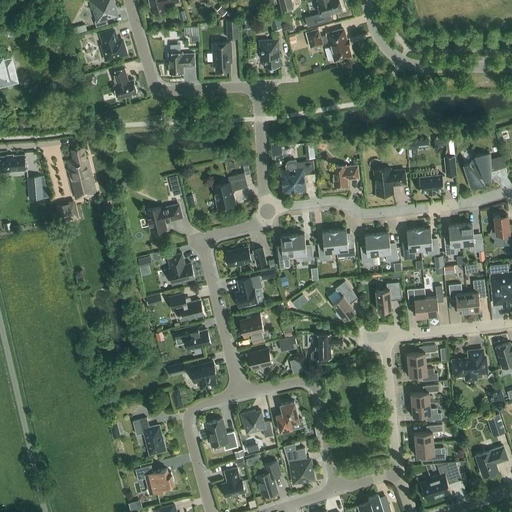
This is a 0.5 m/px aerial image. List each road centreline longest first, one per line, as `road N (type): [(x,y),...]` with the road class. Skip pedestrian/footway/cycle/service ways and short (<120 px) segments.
road 1 (residential): [(264,209),(257,100),(249,91),(157,91),(130,0)]
road 2 (residential): [(264,209),(329,202),(369,216),(511,192)]
road 3 (residential): [(46,511),(0,316)]
road 4 (residential): [(239,395),(296,382),(315,387),(338,491)]
road 5 (tertiary): [(511,66),(421,66),(394,57),(367,0)]
road 6 (residential): [(239,395),(204,238)]
road 7 (residential): [(210,511),(188,421),(196,407),(239,395)]
road 8 (residential): [(397,476),(385,337)]
road 9 (residential): [(385,337),(511,323)]
